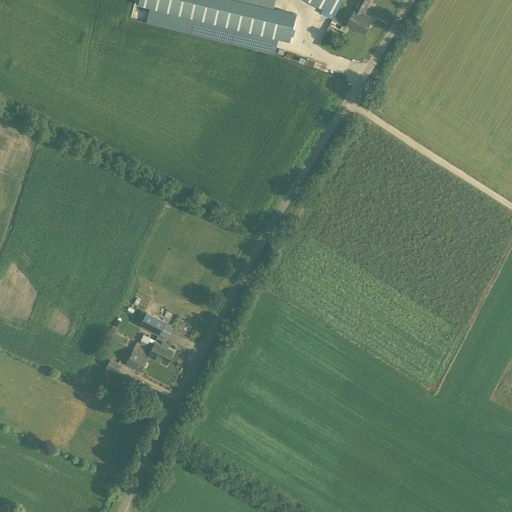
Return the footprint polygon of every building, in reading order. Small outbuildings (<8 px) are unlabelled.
[(238,0),(139,0),(139,6),(290,42),(297,14),(238,0)] [(308,0),(335,14),(343,0),(308,0)] [(373,18),(364,14),(371,0),(357,0),(353,9),(355,10),(347,25),(365,34),(373,18)] [(165,322),(141,310),(135,322),(139,325),(138,326),(158,336),(165,322)] [(162,318),(175,322),(177,314),(165,310),(162,318)] [(166,365),(173,352),(155,342),(148,356),(166,365)] [(140,372),(147,358),(133,350),(125,364),(140,372)] [(116,373),(120,365),(111,360),(107,369),(116,373)]
